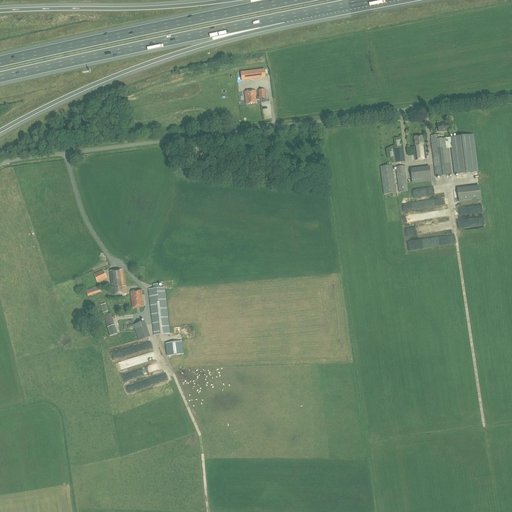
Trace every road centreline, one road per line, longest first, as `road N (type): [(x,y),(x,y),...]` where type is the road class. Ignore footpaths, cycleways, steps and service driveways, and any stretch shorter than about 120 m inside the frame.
road 1 (unclassified): [(0,165),(511,96)]
road 2 (motorway): [(0,131),(137,66),(283,17)]
road 3 (motorway): [(291,0),(0,61)]
road 4 (motorway): [(0,77),(283,17)]
road 5 (motorway): [(229,0),(0,10)]
